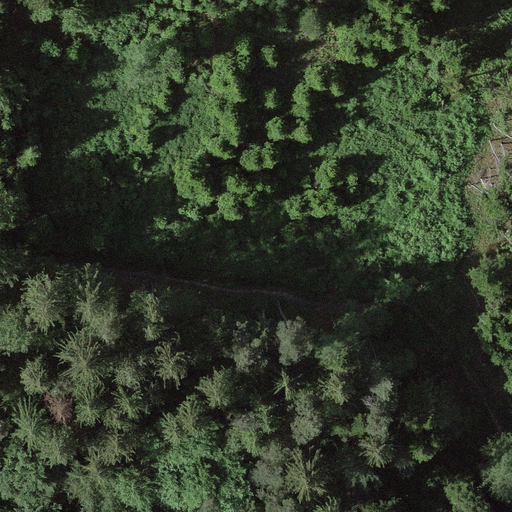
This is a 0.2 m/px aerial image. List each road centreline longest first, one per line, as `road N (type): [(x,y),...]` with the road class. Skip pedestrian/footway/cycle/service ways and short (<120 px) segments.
road 1 (track): [(511,438),(426,320),(388,301),(0,249)]
road 2 (track): [(335,511),(511,450)]
